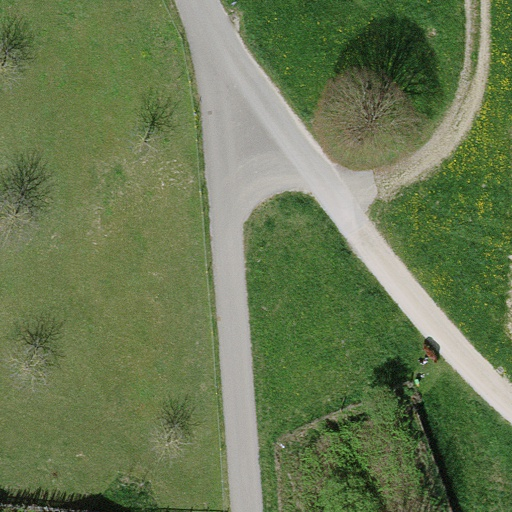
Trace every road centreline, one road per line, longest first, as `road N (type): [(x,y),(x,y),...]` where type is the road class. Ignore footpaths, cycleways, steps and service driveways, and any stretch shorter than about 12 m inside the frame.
road 1 (track): [(479,0),(476,70),(448,149),(344,215),(511,409)]
road 2 (track): [(246,511),(233,383),(230,183),(273,113)]
road 3 (unclassified): [(196,0),(344,215)]
